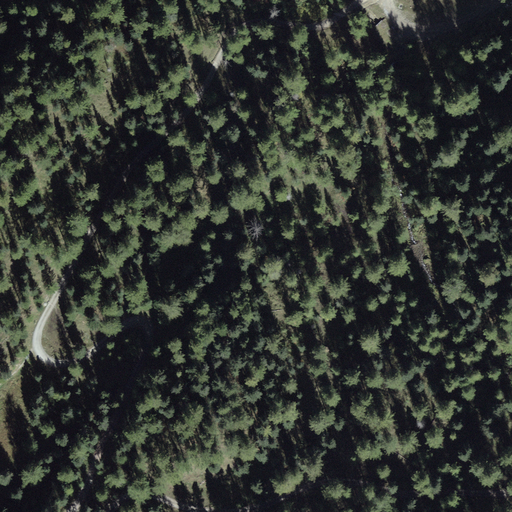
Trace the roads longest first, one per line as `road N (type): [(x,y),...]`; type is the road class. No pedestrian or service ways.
road 1 (track): [(38,347),(44,317),(120,182),(197,98),(232,35),(251,23),(326,23),(365,0)]
road 2 (track): [(72,511),(150,328),(125,324),(66,363),(38,347)]
road 3 (track): [(511,491),(405,493),(329,480),(234,511)]
road 4 (track): [(378,0),(401,25),(422,33),(502,0)]
